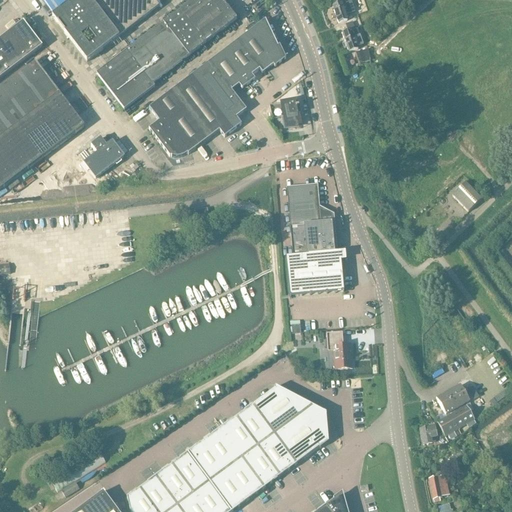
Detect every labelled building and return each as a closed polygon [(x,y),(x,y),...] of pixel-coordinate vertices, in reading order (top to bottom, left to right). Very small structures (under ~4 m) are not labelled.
[(40,0),(51,14),(69,0),(40,0)] [(87,63),(159,8),(152,0),(75,0),(59,12),(64,18),(58,21),(62,26),(61,26),(69,37),(66,39),(67,40),(68,39),(87,63)] [(188,58),(237,21),(220,0),(195,0),(163,25),(126,53),(96,76),(124,111),(154,88),(151,85),(188,58)] [(344,16),(354,13),(350,1),(340,4),(332,7),(338,25),(346,22),(344,16)] [(279,47),(277,48),(265,22),(237,42),(259,71),(262,75),(273,67),(274,68),(285,60),(279,47)] [(347,31),(353,29),(352,24),(339,28),(341,33),(347,31)] [(41,47),(40,48),(23,26),(14,33),(13,32),(12,32),(15,36),(15,35),(31,56),(42,48),(41,47)] [(355,33),(357,33),(356,30),(351,32),(350,31),(341,34),(348,54),(357,51),(356,48),(363,45),(360,36),(357,37),(355,33)] [(22,63),(31,56),(15,35),(15,36),(13,37),(3,39),(5,42),(6,42),(22,63)] [(0,52),(13,70),(22,63),(6,42),(5,42),(4,44),(0,44),(0,52)] [(251,77),(259,71),(237,42),(224,53),(248,86),(254,81),(251,77)] [(0,71),(4,77),(13,70),(0,52),(0,71)] [(359,65),(365,63),(362,52),(355,54),(359,65)] [(242,91),(248,86),(224,53),(209,64),(231,93),(231,92),(239,87),(242,91)] [(83,128),(35,63),(34,62),(0,87),(0,190),(18,177),(83,128)] [(231,92),(231,93),(209,64),(191,78),(233,132),(241,126),(236,119),(246,112),(231,92)] [(224,139),(233,132),(191,78),(173,91),(186,108),(210,139),(219,132),(224,139)] [(164,124),(186,108),(173,91),(149,110),(159,123),(148,131),(152,136),(165,126),(164,124)] [(298,107),(297,101),(281,104),(269,107),(271,118),(284,116),(286,127),(301,124),(298,108),(298,107)] [(188,155),(210,139),(186,108),(164,124),(165,126),(176,140),(163,150),(169,158),(170,158),(171,158),(175,159),(179,159),(182,158),(185,156),(186,156),(187,155),(188,156),(188,155)] [(163,150),(176,140),(165,126),(152,136),(163,150)] [(111,143),(106,147),(99,139),(90,146),(96,154),(83,165),(95,180),(123,158),(111,143)] [(449,188),(445,174),(419,180),(422,196),(449,188)] [(467,213),(483,199),(467,182),(451,197),(467,213)] [(331,224),(321,225),(317,186),(286,189),(290,228),(292,258),(286,259),(289,299),(314,296),(344,293),(340,253),(336,254),(335,234),(332,234),(331,224)] [(196,228),(208,227),(206,211),(194,212),(196,228)] [(0,276),(10,275),(9,266),(0,266),(0,276)] [(334,371),(352,370),(350,346),(343,347),(342,334),(326,335),(327,348),(333,348),(334,371)] [(494,404),(511,390),(511,386),(492,359),(487,363),(485,361),(475,368),(477,370),(472,374),(469,376),(491,406),(494,404)] [(445,417),(469,403),(459,387),(435,400),(445,417)] [(163,472),(147,484),(131,496),(126,499),(129,511),(233,511),(239,508),(239,507),(255,496),(272,484),(271,484),(287,472),(296,466),(318,449),(319,450),(321,449),(320,448),(327,443),(326,434),(327,434),(326,426),(325,426),(325,417),(326,417),(325,415),(323,413),(323,414),(303,404),(304,403),(297,400),(296,401),(277,390),(278,389),(275,388),(273,389),(274,391),(252,407),(252,406),(243,413),(228,425),(227,424),(211,436),(211,437),(196,448),(195,448),(179,460),(179,461),(163,472)] [(467,391),(473,401),(478,398),(472,388),(467,391)] [(444,438),(474,421),(466,407),(436,424),(444,438)] [(422,445),(432,444),(435,443),(435,439),(436,438),(435,434),(434,428),(429,429),(419,430),(422,445)] [(57,493),(105,464),(97,451),(49,480),(57,493)] [(466,456),(463,455),(463,454),(451,458),(453,464),(468,460),(466,456)] [(433,503),(437,502),(440,502),(439,499),(440,499),(440,498),(448,496),(443,478),(428,480),(432,500),(433,500),(433,503)] [(79,490),(75,484),(61,492),(65,499),(79,490)] [(117,511),(103,493),(76,511),(117,511)] [(346,511),(346,510),(345,511),(341,497),(335,501),(335,500),(333,501),(334,502),(326,507),(329,511),(346,511)]
